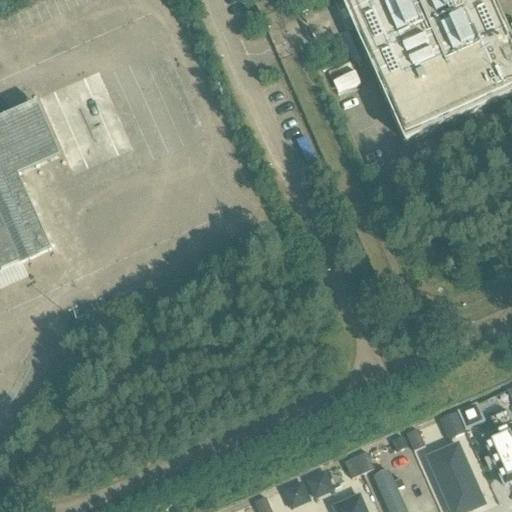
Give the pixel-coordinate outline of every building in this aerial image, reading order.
[(340,0),(406,146),(511,98),(511,40),(494,0),(340,0)] [(0,274),(52,252),(40,225),(38,221),(23,186),(19,177),(40,168),(17,115),(0,121),(0,274)] [(476,407),(459,415),(467,432),(484,425),(476,407)] [(457,416),(439,423),(448,443),(465,436),(457,416)] [(511,427),(484,440),(505,488),(511,485),(511,427)] [(418,432),(407,437),(415,454),(426,449),(418,432)] [(392,443),(397,455),(408,450),(403,438),(392,443)] [(457,446),(423,461),(445,511),(481,511),(485,511),(457,446)] [(364,477),(375,471),(367,454),(356,459),(364,477)] [(356,459),(345,464),(353,482),(364,477),(356,459)] [(405,511),(390,475),(375,481),(388,511),(405,511)] [(271,511),(266,499),(255,504),(258,511),(271,511)] [(361,511),(357,502),(335,511),(361,511)]
